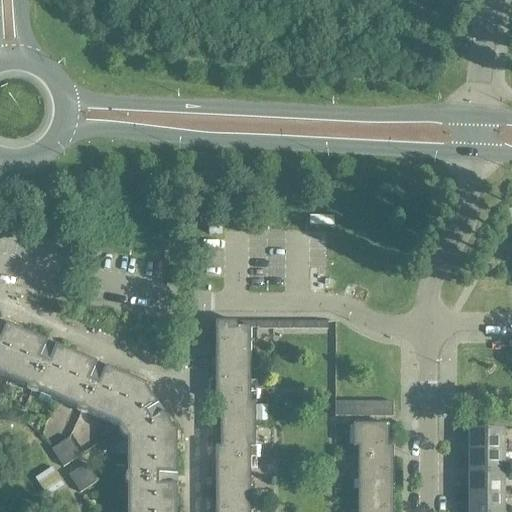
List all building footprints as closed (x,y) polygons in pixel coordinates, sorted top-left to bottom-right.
[(221,236),(222,225),(208,224),(208,235),(221,236)] [(0,377),(7,381),(26,335),(0,323),(0,377)] [(250,361),(250,330),(241,330),(241,323),(233,323),(233,328),(215,328),(215,361),(250,361)] [(56,402),(76,356),(26,335),(7,381),(24,388),(26,383),(41,390),(39,394),(56,402)] [(105,423),(125,377),(76,356),(56,402),(73,409),(75,405),(90,411),(88,416),(105,423)] [(250,395),(250,361),(215,361),(215,395),(228,395),(250,395)] [(174,432),(161,412),(145,389),(146,387),(125,377),(105,423),(117,428),(123,437),(126,442),(126,455),(176,455),(176,432),(174,432)] [(255,449),(255,404),(250,404),(250,395),(228,395),(228,404),(220,404),(220,449),(228,449),(228,458),(250,458),(250,449),(255,449)] [(392,418),(392,403),(335,403),(335,418),(392,418)] [(388,449),(388,426),(353,426),(353,449),(357,449),(357,458),(379,458),(379,449),(388,449)] [(503,454),(503,431),(469,431),(469,453),(503,454)] [(81,457),(69,439),(51,450),(63,468),(81,457)] [(503,475),(503,454),(469,453),(469,475),(503,475)] [(126,509),(176,509),(176,455),(126,455),(126,474),(131,474),(131,490),(126,490),(126,509)] [(249,511),(250,458),(228,458),(215,458),(214,511),(249,511)] [(392,491),(392,460),(392,458),(379,458),(357,458),(357,491),(392,491)] [(97,482),(86,465),(68,476),(80,494),(97,482)] [(503,497),(503,475),(469,475),(468,497),(503,497)] [(392,511),(392,491),(357,491),(357,511),(392,511)] [(503,511),(503,497),(468,497),(468,511),(503,511)]
